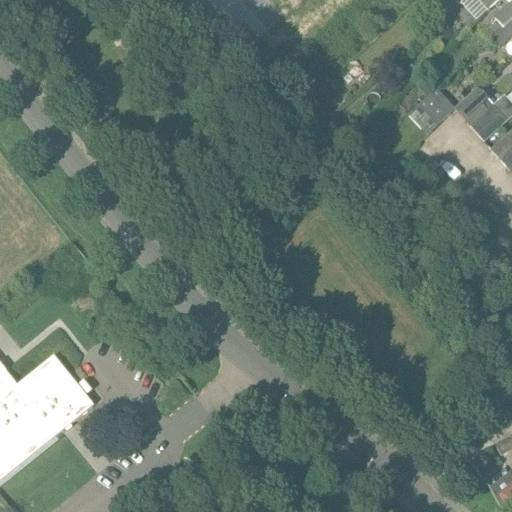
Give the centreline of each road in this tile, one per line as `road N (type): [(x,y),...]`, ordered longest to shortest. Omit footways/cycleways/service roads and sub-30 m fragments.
road 1 (unclassified): [(202,316),(0,72)]
road 2 (residential): [(429,511),(202,316)]
road 3 (unknown): [(252,366),(99,511)]
